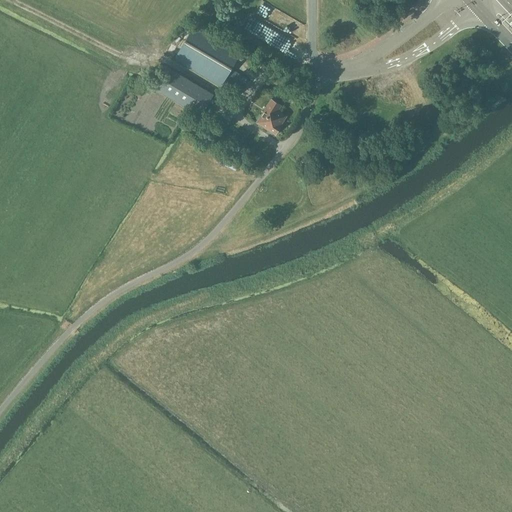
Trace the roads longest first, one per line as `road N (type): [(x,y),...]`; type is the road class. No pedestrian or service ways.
road 1 (unclassified): [(0,413),(83,319),(187,256),(231,216),(296,133),(312,74)]
road 2 (track): [(8,0),(130,60),(165,60),(283,150)]
road 3 (unclassified): [(359,69),(424,48),(477,6)]
